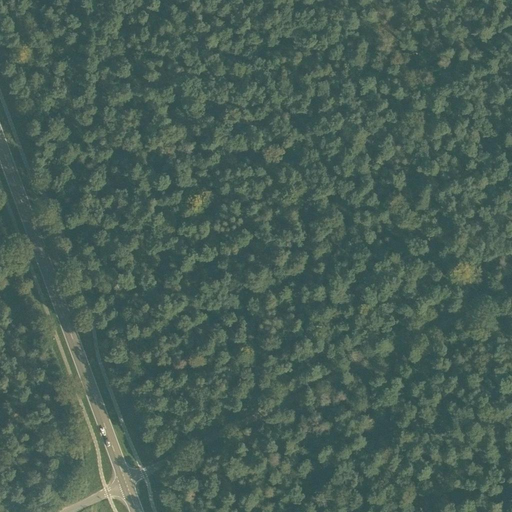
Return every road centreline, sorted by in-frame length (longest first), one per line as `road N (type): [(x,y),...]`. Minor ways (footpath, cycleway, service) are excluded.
road 1 (unclassified): [(125,482),(317,393),(511,287)]
road 2 (primary): [(125,482),(0,144)]
